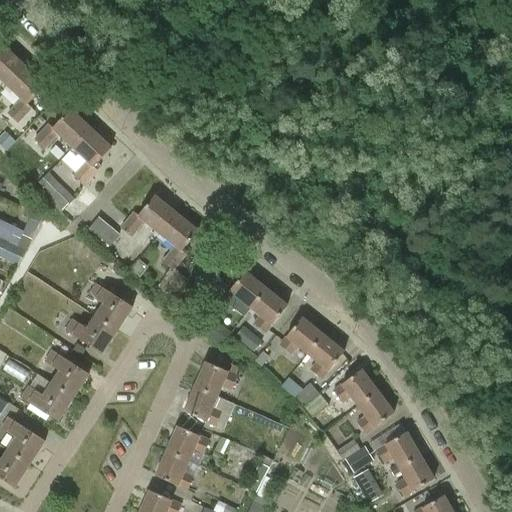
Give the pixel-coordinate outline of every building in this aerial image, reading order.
[(0,80),(7,86),(25,67),(4,48),(0,52),(0,80)] [(45,87),(25,67),(7,86),(21,100),(7,115),(17,124),(32,108),(28,105),(45,87)] [(58,135),(73,148),(91,129),(70,110),(53,129),(49,125),(35,140),(45,149),(58,135)] [(111,149),(91,129),(73,148),(87,162),(73,177),(83,186),(97,171),(93,167),(111,149)] [(50,202),(60,213),(64,209),(75,199),(48,173),(38,183),(54,199),(50,202)] [(144,222),(160,234),(176,214),(154,196),(139,216),(135,212),(121,229),(132,237),(144,222)] [(198,232),(176,214),(160,234),(175,247),(163,262),(173,271),(186,255),(182,252),(198,232)] [(89,230),(109,246),(118,235),(99,218),(89,230)] [(39,224),(29,219),(16,247),(26,251),(39,224)] [(0,239),(0,258),(2,259),(9,244),(0,239)] [(148,268),(139,261),(131,270),(140,277),(148,268)] [(244,317),(251,308),(266,290),(245,272),(223,300),(244,317)] [(188,282),(179,275),(166,292),(175,299),(188,282)] [(103,305),(96,317),(117,331),(132,308),(96,284),(89,296),(103,305)] [(287,307),(266,290),(251,308),(261,316),(254,325),(265,334),(287,307)] [(195,313),(205,320),(219,301),(209,294),(195,313)] [(102,355),(117,331),(96,317),(87,330),(73,320),(66,331),(93,349),(102,355)] [(298,346),(307,354),(322,335),(302,318),(280,345),(291,355),(298,346)] [(262,342),(253,335),(244,346),(253,353),(262,342)] [(344,353),(322,335),(307,354),(317,362),(311,370),(322,379),(344,353)] [(60,372),(52,384),(73,398),(89,375),(52,351),(45,363),(60,372)] [(270,357),(263,352),(256,360),(262,366),(270,357)] [(205,363),(194,387),(217,397),(222,386),(231,390),(237,377),(205,363)] [(351,398),(358,407),(377,392),(361,370),(333,391),(343,404),(351,398)] [(45,392),(48,380),(34,377),(31,388),(45,392)] [(58,422),(73,398),(52,384),(44,397),(29,387),(22,398),(44,413),(58,422)] [(310,384),(296,395),(306,406),(319,394),(310,384)] [(212,409),(217,397),(194,387),(183,412),(215,426),(221,413),(212,409)] [(366,435),(394,414),(377,392),(358,407),(366,417),(357,424),(366,435)] [(319,395),(303,408),(312,418),(328,405),(319,395)] [(0,399),(0,416),(8,404),(0,399)] [(16,439),(8,451),(29,465),(45,442),(9,418),(1,429),(16,439)] [(177,427),(166,452),(189,462),(194,450),(203,455),(209,441),(177,427)] [(392,458),(399,468),(420,456),(406,433),(375,451),(383,463),(392,458)] [(229,442),(221,438),(215,450),(223,454),(229,442)] [(345,460),(360,449),(354,440),(336,451),(342,461),(345,460)] [(363,448),(360,449),(345,460),(353,474),(372,462),(363,448)] [(0,479),(14,489),(29,465),(8,451),(0,463),(0,479)] [(184,473),(189,462),(166,452),(155,477),(187,491),(193,477),(184,473)] [(434,480),(420,456),(399,468),(405,479),(396,485),(403,498),(434,480)] [(269,469),(259,465),(246,490),(256,495),(269,469)] [(354,476),(366,502),(382,495),(370,469),(354,476)] [(149,491),(139,511),(177,511),(181,505),(149,491)] [(452,511),(443,496),(416,511),(452,511)] [(393,498),(372,511),(395,511),(400,509),(393,498)]
